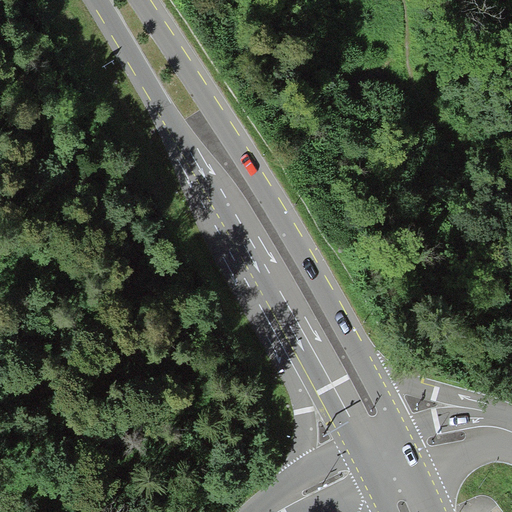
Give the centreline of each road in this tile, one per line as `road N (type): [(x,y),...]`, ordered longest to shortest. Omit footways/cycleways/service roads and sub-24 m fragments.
road 1 (primary): [(368,372),(305,253),(145,0)]
road 2 (primary): [(97,0),(301,335)]
road 3 (primary): [(301,335),(301,494)]
road 4 (primary): [(511,433),(436,391),(368,372)]
road 5 (primary): [(301,335),(367,463)]
